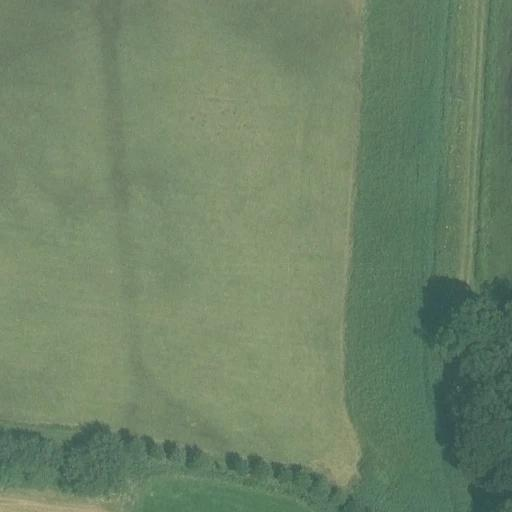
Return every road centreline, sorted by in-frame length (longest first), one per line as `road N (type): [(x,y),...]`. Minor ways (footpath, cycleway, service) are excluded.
road 1 (track): [(495,511),(460,323),(479,0)]
road 2 (track): [(351,511),(294,476),(0,431)]
